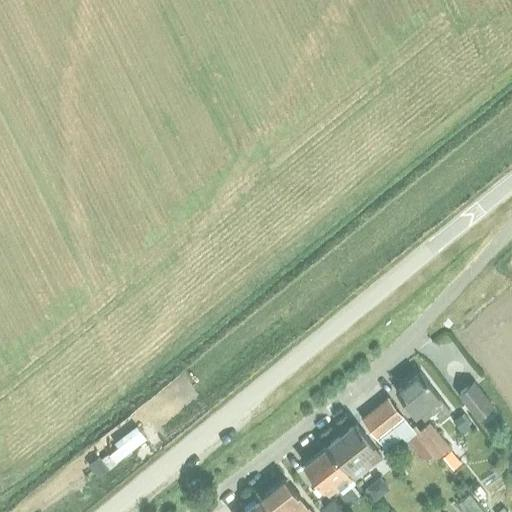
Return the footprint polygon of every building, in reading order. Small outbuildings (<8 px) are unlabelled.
[(432,413),(426,406),(430,403),(442,418),(450,411),(420,372),(397,390),(416,414),(419,411),(425,418),(432,413)] [(456,394),(476,420),(493,408),(473,381),(456,394)] [(431,458),(433,461),(440,455),(437,451),(436,452),(419,430),(416,433),(388,397),(363,417),(378,437),(387,448),(402,436),(423,464),(431,458)] [(121,432),(105,441),(110,450),(144,431),(135,415),(117,425),(121,432)] [(430,422),(419,430),(436,452),(437,451),(440,455),(450,448),(430,422)] [(356,423),(328,445),(352,475),(355,473),(350,465),(365,454),(373,464),(382,456),(374,446),(374,447),(356,423)] [(352,475),(328,445),(304,464),(329,495),(352,475)] [(370,486),(385,478),(379,467),(364,474),(370,486)] [(262,497),(273,511),(311,511),(285,479),(262,497)] [(470,494),(457,506),(462,511),(483,511),(485,511),(470,494)] [(269,511),(260,499),(243,511),(269,511)] [(341,511),(332,500),(323,507),(327,511),(349,511),(347,509),(343,511),(341,511)]
